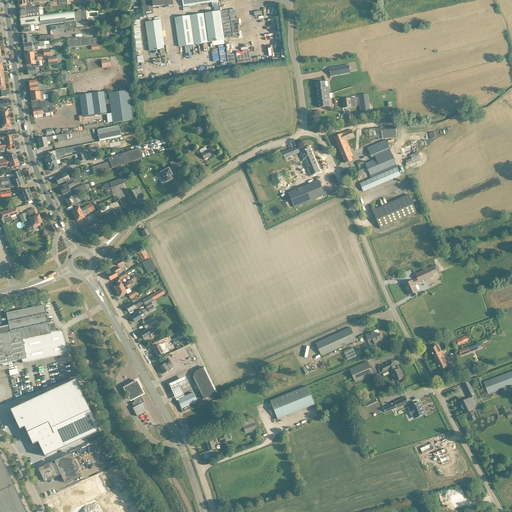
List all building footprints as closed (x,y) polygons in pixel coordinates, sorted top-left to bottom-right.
[(141,0),(144,15),(153,14),(152,7),(165,6),(165,7),(172,7),(171,0),(141,0)] [(160,8),(160,6),(158,6),(158,8),(154,8),(155,14),(163,14),(163,8),(160,8)] [(20,10),(19,11),(20,18),(20,17),(21,18),(21,19),(40,16),(39,14),(39,7),(31,8),(27,8),(27,10),(24,10),(21,10),(20,10)] [(280,9),(267,10),(268,18),(280,17),(280,9)] [(76,28),(75,21),(74,12),(74,10),(43,14),(39,14),(40,16),(20,19),(21,27),(38,24),(41,24),(41,26),(67,22),(68,24),(64,25),(50,26),(51,31),(59,30),(64,29),(76,28)] [(75,21),(87,20),(86,11),(79,12),(74,12),(75,21)] [(175,18),(179,47),(225,40),(220,11),(175,18)] [(160,53),(165,52),(160,20),(145,22),(149,51),(160,50),(160,53)] [(38,24),(21,27),(22,33),(27,32),(30,32),(38,31),(38,30),(40,30),(39,26),(38,24)] [(259,34),(262,53),(278,50),(278,47),(285,46),(285,42),(277,44),(277,39),(282,38),(280,26),(265,28),(266,33),(259,34)] [(238,27),(226,28),(227,40),(242,38),(241,30),(238,31),(238,27)] [(30,37),(30,34),(22,35),(23,43),(31,42),(44,41),(54,40),(53,35),(30,37)] [(83,46),(83,39),(82,37),(68,39),(69,48),(83,46)] [(28,44),(23,44),(24,51),(28,50),(28,51),(32,50),(36,50),(38,49),(37,47),(44,46),(44,45),(44,44),(44,41),(31,42),(31,43),(28,44)] [(237,53),(239,63),(253,61),(251,50),(237,53)] [(38,60),(42,60),(41,57),(25,59),(26,65),(32,64),(32,67),(34,66),(38,66),(38,60)] [(102,68),(111,67),(110,59),(101,60),(102,68)] [(349,65),(339,67),(340,74),(350,73),(349,65)] [(51,74),(50,70),(45,70),(39,71),(38,67),(34,68),(27,69),(28,75),(33,74),(36,74),(36,76),(46,75),(51,74)] [(330,76),(340,74),(339,67),(329,69),(330,76)] [(325,81),(316,83),(318,96),(323,95),(322,94),(329,93),(328,88),(328,87),(326,87),(325,87),(325,81)] [(29,86),(30,92),(51,89),(50,83),(49,84),(29,86)] [(35,92),(30,93),(31,101),(32,101),(32,103),(44,101),(43,99),(44,99),(43,95),(48,95),(60,93),(60,91),(60,89),(47,91),(35,92)] [(132,120),(128,90),(109,93),(109,99),(110,104),(113,123),(132,120)] [(323,95),(318,96),(319,108),(329,106),(328,99),(330,98),(329,93),(322,94),(323,95)] [(370,112),(367,94),(358,95),(361,113),(370,112)] [(348,99),(343,99),(344,108),(349,107),(355,106),(356,106),(355,98),(350,98),(348,99)] [(119,125),(97,130),(99,142),(121,137),(121,136),(124,136),(124,133),(121,134),(119,125)] [(397,138),(396,127),(369,129),(370,136),(374,136),(374,137),(378,137),(378,139),(390,138),(397,138)] [(339,135),(334,137),(345,163),(350,161),(353,160),(351,157),(353,156),(349,147),(347,141),(355,138),(354,135),(351,130),(339,135)] [(0,145),(14,143),(12,132),(4,133),(0,133),(0,145)] [(58,142),(67,141),(65,134),(57,135),(58,142)] [(38,139),(40,148),(48,147),(47,142),(53,140),(52,136),(38,139)] [(371,178),(360,183),(363,192),(368,190),(401,176),(391,153),(386,140),(367,148),(371,157),(375,156),(376,159),(370,162),(365,164),(371,178)] [(185,154),(192,150),(187,141),(180,146),(185,154)] [(46,161),(47,165),(55,161),(59,159),(58,157),(65,155),(64,154),(80,151),(80,149),(83,149),(82,145),(49,152),(51,155),(50,155),(46,157),(47,160),(46,161)] [(285,159),(300,152),(297,146),(282,152),(285,159)] [(207,150),(205,147),(199,150),(201,154),(204,159),(210,156),(212,158),(217,155),(216,153),(213,147),(207,150)] [(120,166),(142,158),(139,148),(108,158),(109,162),(92,167),(94,174),(116,167),(120,166)] [(303,151),(302,152),(312,176),(320,172),(309,148),(303,151)] [(84,152),(77,154),(79,161),(80,161),(85,160),(86,160),(84,153),(84,152)] [(5,158),(0,159),(0,164),(3,164),(17,160),(15,154),(10,155),(8,156),(8,158),(5,159),(5,158)] [(0,167),(3,167),(4,167),(10,166),(11,168),(14,167),(19,165),(18,162),(17,160),(3,164),(0,164),(0,167)] [(178,160),(170,162),(172,169),(180,167),(178,160)] [(57,165),(55,161),(47,165),(49,169),(51,168),(53,171),(63,166),(61,163),(57,165)] [(160,173),(157,174),(160,180),(163,178),(165,180),(166,182),(171,179),(170,177),(170,176),(169,175),(172,174),(168,168),(160,173)] [(15,180),(22,178),(19,171),(12,174),(8,175),(9,177),(0,179),(0,180),(1,182),(15,180)] [(65,181),(69,179),(69,177),(66,172),(58,176),(58,177),(55,179),(58,184),(65,181)] [(69,179),(65,181),(66,183),(73,181),(78,179),(85,177),(84,172),(69,177),(69,179)] [(124,177),(110,182),(111,187),(126,183),(124,177)] [(14,183),(16,183),(17,187),(24,184),(22,178),(15,180),(1,182),(1,186),(14,184),(14,183)] [(319,180),(288,193),(294,207),(325,194),(319,180)] [(64,188),(60,190),(63,195),(67,193),(70,191),(68,187),(75,184),(73,181),(67,184),(63,186),(64,188)] [(79,186),(73,189),(74,192),(80,189),(81,191),(87,189),(90,188),(89,183),(85,185),(85,184),(79,186)] [(111,187),(115,200),(126,197),(125,192),(127,192),(125,187),(119,189),(118,185),(111,187)] [(13,201),(14,201),(30,194),(28,189),(21,192),(22,194),(12,198),(12,199),(9,199),(10,202),(11,202),(13,201)] [(134,190),(129,193),(131,197),(129,198),(134,208),(139,205),(139,203),(145,200),(142,194),(138,196),(134,190)] [(25,202),(33,199),(30,194),(14,201),(13,201),(14,204),(24,200),(25,202)] [(70,197),(65,199),(69,207),(72,206),(74,205),(75,204),(77,203),(78,203),(74,195),(71,196),(70,197)] [(381,229),(417,213),(409,195),(373,210),(381,229)] [(74,216),(87,209),(93,206),(91,204),(80,210),(79,207),(72,211),(74,216)] [(74,216),(77,221),(84,217),(83,215),(94,209),(93,206),(87,209),(74,216)] [(13,221),(11,216),(18,213),(17,208),(0,213),(0,214),(1,219),(2,219),(3,224),(13,221)] [(29,210),(27,211),(30,220),(31,222),(31,223),(34,229),(35,228),(35,227),(40,225),(39,224),(42,223),(39,214),(38,215),(36,215),(34,208),(29,210)] [(96,220),(100,226),(116,218),(111,208),(95,216),(97,220),(96,220)] [(23,222),(29,221),(27,213),(21,214),(23,222)] [(92,230),(100,226),(96,220),(96,219),(88,223),(92,230)] [(84,234),(92,230),(88,223),(81,227),(84,234)] [(144,237),(149,234),(146,229),(141,231),(144,237)] [(146,255),(144,251),(138,254),(142,261),(147,258),(148,260),(151,258),(148,254),(146,255)] [(156,269),(151,259),(142,263),(148,274),(156,269)] [(414,284),(433,275),(433,274),(437,272),(434,266),(415,274),(417,279),(413,281),(413,280),(404,284),(409,295),(417,291),(414,284)] [(107,275),(110,280),(120,275),(118,271),(120,270),(119,267),(110,272),(111,273),(107,275)] [(117,292),(130,284),(136,281),(137,280),(135,277),(122,285),(121,283),(120,283),(119,280),(115,282),(117,285),(114,287),(117,292)] [(117,292),(120,297),(127,293),(125,290),(129,288),(137,284),(136,281),(130,284),(117,292)] [(142,301),(145,305),(151,302),(165,294),(162,289),(142,301)] [(131,299),(138,294),(136,291),(128,295),(131,299)] [(140,306),(143,304),(141,302),(134,306),(133,303),(125,307),(128,312),(135,308),(136,309),(140,306)] [(151,302),(145,305),(149,312),(155,309),(151,302)] [(23,362),(69,354),(64,329),(58,330),(56,323),(53,324),(54,331),(52,331),(47,305),(7,312),(10,325),(0,326),(0,363),(23,359),(23,362)] [(136,315),(131,317),(134,322),(139,320),(142,318),(140,315),(144,313),(145,312),(147,311),(145,309),(144,310),(144,309),(138,312),(138,313),(136,315)] [(155,318),(144,324),(146,328),(157,322),(155,318)] [(350,327),(316,343),(321,356),(356,340),(350,327)] [(156,335),(153,329),(148,331),(147,329),(140,333),(143,339),(147,337),(150,336),(151,337),(156,335)] [(369,333),(365,335),(368,341),(372,339),(375,345),(375,346),(379,344),(383,342),(379,333),(375,335),(374,331),(369,333)] [(467,335),(453,341),(454,344),(457,343),(458,345),(465,343),(465,342),(467,341),(469,340),(467,335)] [(154,348),(154,349),(158,356),(161,354),(162,356),(172,350),(168,342),(170,340),(168,336),(154,343),(156,347),(154,348)] [(478,349),(478,348),(482,347),(480,343),(477,345),(469,348),(468,347),(459,351),(461,356),(478,349)] [(433,355),(442,351),(438,344),(430,349),(433,355)] [(353,347),(344,351),(348,361),(357,356),(353,347)] [(446,360),(442,351),(433,355),(440,370),(447,367),(446,364),(447,363),(446,360)] [(41,368),(53,367),(52,359),(38,361),(39,366),(41,366),(41,368)] [(172,365),(169,361),(166,363),(159,367),(163,374),(170,370),(169,367),(172,365)] [(368,361),(350,370),(355,381),(355,382),(374,374),(368,361)] [(393,361),(378,367),(381,373),(390,370),(391,372),(394,378),(393,378),(392,380),(393,381),(394,382),(395,382),(404,378),(400,368),(397,369),(393,361)] [(204,399),(217,393),(204,367),(195,371),(193,377),(204,399)] [(488,394),(511,384),(511,371),(483,382),(488,394)] [(184,378),(169,385),(176,402),(185,398),(180,387),(187,384),(184,378)] [(75,379),(10,409),(17,425),(19,429),(23,427),(24,427),(27,433),(29,438),(35,436),(37,442),(42,452),(44,456),(46,455),(99,431),(75,379)] [(137,381),(123,389),(130,403),(144,395),(137,381)] [(278,419),(315,405),(308,386),(271,401),(278,419)] [(467,398),(467,399),(460,403),(465,413),(475,408),(470,398),(475,395),(472,388),(466,391),(469,397),(467,398)] [(192,410),(199,406),(193,392),(177,400),(182,413),(192,408),(192,410)] [(137,416),(146,411),(142,403),(144,402),(140,394),(133,398),(135,402),(132,403),(134,407),(133,408),(137,416)] [(406,397),(394,403),(397,408),(408,403),(406,397)] [(410,406),(408,407),(411,415),(414,414),(416,418),(424,415),(419,402),(410,406)] [(251,416),(241,420),(245,433),(256,429),(251,416)] [(210,451),(216,449),(214,443),(218,442),(216,435),(209,437),(210,441),(207,442),(210,451)] [(432,443),(420,449),(423,454),(434,449),(432,443)] [(437,452),(433,453),(435,457),(438,456),(442,465),(451,461),(445,448),(437,452)] [(81,475),(70,453),(54,461),(55,463),(52,464),(51,462),(38,468),(41,475),(41,476),(42,479),(43,479),(44,481),(45,481),(58,476),(57,474),(60,473),(64,483),(69,480),(81,475)] [(0,511),(26,511),(0,455),(0,511)] [(136,511),(115,466),(50,496),(56,511),(136,511)]
